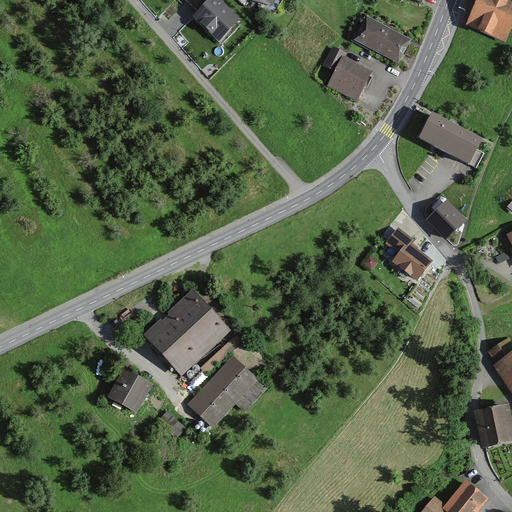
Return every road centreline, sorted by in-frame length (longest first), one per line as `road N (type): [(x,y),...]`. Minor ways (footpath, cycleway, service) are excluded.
road 1 (residential): [(375,147),(468,291),(484,344),(474,434),(496,488),(511,505)]
road 2 (secondary): [(305,199),(0,348)]
road 3 (residential): [(136,0),(305,199)]
road 4 (secondary): [(448,0),(411,92),(375,147)]
